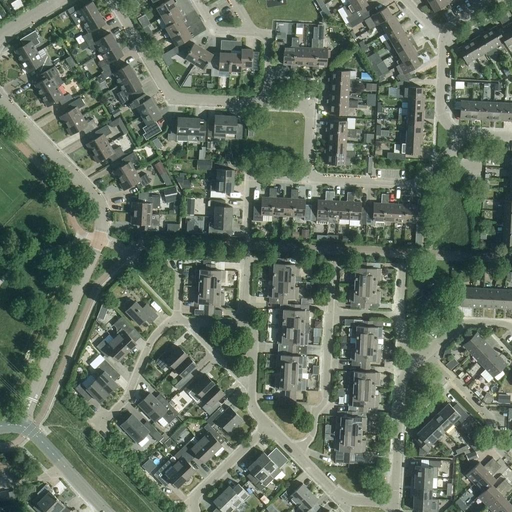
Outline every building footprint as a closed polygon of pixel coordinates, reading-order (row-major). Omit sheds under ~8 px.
[(16,9),(24,4),(21,0),(14,0),(11,2),(16,9)] [(154,9),(156,8),(167,1),(166,0),(151,0),(153,3),(151,4),(154,9)] [(156,8),(162,18),(177,9),(179,8),(179,7),(189,1),(188,0),(183,0),(178,4),(175,3),(174,4),(171,0),(169,0),(167,1),(156,8)] [(345,6),(342,7),(347,17),(345,18),(348,23),(359,17),(356,12),(364,7),(367,5),(364,0),(355,0),(350,3),(345,6)] [(434,0),(429,3),(434,12),(451,2),(449,0),(434,0)] [(179,7),(179,8),(181,11),(191,5),(189,1),(179,7)] [(79,16),(83,22),(98,13),(92,2),(81,9),(78,4),(67,10),(73,20),(79,16)] [(330,15),(326,8),(320,12),(323,19),(330,15)] [(375,27),(380,24),(392,17),(386,8),(375,14),(372,9),(361,16),(364,21),(370,18),(375,27)] [(162,18),(167,27),(180,19),(181,19),(183,18),(177,9),(162,18)] [(83,37),(86,42),(96,35),(94,30),(104,24),(98,13),(83,22),(89,33),(83,37)] [(165,28),(171,37),(200,20),(198,16),(186,24),(183,24),(181,19),(180,19),(167,27),(165,28)] [(380,24),(385,34),(400,25),(396,18),(393,20),(392,17),(380,24)] [(171,37),(176,47),(186,41),(192,38),(188,32),(190,30),(202,23),(200,20),(171,37)] [(383,43),(386,47),(403,36),(401,33),(404,32),(400,25),(385,34),(389,39),(383,43)] [(511,34),(507,26),(498,31),(504,42),(506,47),(511,43),(511,34)] [(317,28),(315,70),(318,70),(319,67),(327,67),(327,50),(323,49),(324,27),(317,27),(317,28)] [(496,27),(486,32),(495,48),(504,42),(498,31),(496,27)] [(312,70),(315,70),(317,28),(314,28),(313,48),(312,49),(305,48),(305,66),(312,66),(312,70)] [(15,51),(21,62),(37,53),(33,47),(40,43),(37,39),(39,37),(35,31),(22,39),(26,45),(15,51)] [(486,32),(477,38),(486,53),(495,48),(486,32)] [(98,48),(101,54),(116,44),(110,34),(99,40),(96,35),(86,42),(80,45),(83,50),(89,47),(91,51),(98,48)] [(394,48),(397,53),(411,45),(407,38),(405,39),(403,36),(386,47),(388,51),(394,48)] [(290,69),(294,69),(295,38),(292,38),(291,46),(290,48),(284,47),(284,43),(277,42),(276,56),(283,57),(283,65),(291,65),(290,69)] [(297,65),(305,66),(305,48),(299,48),(298,47),(299,38),(295,38),(294,69),(297,69),(297,65)] [(477,38),(467,43),(476,58),(486,53),(477,38)] [(186,41),(176,47),(172,49),(176,55),(189,47),(186,41)] [(476,58),(467,43),(458,49),(467,64),(476,58)] [(98,63),(104,73),(115,66),(112,62),(123,55),(116,44),(101,54),(104,59),(98,63)] [(185,59),(194,65),(203,49),(194,44),(185,59)] [(396,62),(398,65),(415,56),(413,53),(415,52),(411,45),(397,53),(401,59),(396,62)] [(172,49),(161,56),(167,67),(173,63),(170,58),(176,55),(172,49)] [(203,49),(194,65),(204,70),(213,55),(203,49)] [(241,49),(241,54),(241,67),(251,68),(251,70),(258,70),(259,53),(252,52),(252,50),(241,49)] [(37,53),(21,62),(28,73),(39,66),(41,71),(52,65),(46,55),(40,59),(37,53)] [(219,53),(219,62),(218,71),(229,72),(230,54),(219,53)] [(241,54),(230,54),(229,72),(241,72),(241,67),(241,54)] [(76,65),(70,56),(65,59),(71,68),(76,65)] [(397,76),(400,82),(409,80),(413,79),(409,72),(420,65),(415,56),(398,65),(395,67),(400,74),(397,76)] [(370,63),(373,68),(377,66),(376,65),(379,64),(376,59),(370,63)] [(113,74),(119,85),(135,76),(128,65),(118,71),(115,66),(104,73),(102,74),(105,79),(113,74)] [(41,96),(57,87),(63,83),(54,68),(43,74),(38,77),(41,82),(35,85),(41,96)] [(328,79),(328,82),(358,83),(358,80),(350,80),(349,78),(349,72),(332,71),(331,79),(328,79)] [(361,81),(371,82),(371,74),(361,73),(361,81)] [(135,76),(119,85),(123,91),(117,94),(122,104),(133,98),(130,93),(141,86),(135,76)] [(396,98),(402,98),(422,99),(422,88),(408,87),(409,80),(400,82),(397,82),(396,98)] [(331,85),(331,93),(348,94),(348,88),(350,86),(358,87),(358,83),(328,82),(328,85),(331,85)] [(57,87),(41,96),(48,107),(59,100),(62,105),(72,99),(69,94),(63,98),(57,87)] [(327,100),(327,103),(357,105),(357,101),(349,101),(348,100),(348,94),(331,93),(330,100),(327,100)] [(135,107),(141,116),(156,108),(150,98),(148,100),(145,94),(128,104),(131,110),(135,107)] [(375,107),(376,95),(367,94),(366,106),(375,107)] [(65,123),(67,125),(82,117),(78,110),(85,106),(80,98),(70,104),(73,109),(59,117),(63,124),(65,123)] [(407,103),(407,109),(423,110),(424,102),(421,102),(422,99),(402,98),(402,102),(407,103)] [(460,119),(471,120),(472,102),(461,102),(460,119)] [(471,120),(482,120),(482,103),(472,102),(471,120)] [(357,105),(327,103),(326,107),(330,107),(330,115),(347,116),(347,109),(349,108),(357,108),(357,105)] [(482,120),(492,121),(493,103),(482,103),(482,120)] [(492,121),(503,121),(504,104),(493,103),(492,121)] [(503,121),(511,121),(511,104),(504,104),(503,121)] [(156,108),(141,116),(147,126),(142,128),(145,133),(143,135),(146,140),(161,131),(155,121),(162,117),(156,108)] [(118,109),(111,113),(114,118),(121,114),(118,109)] [(398,120),(407,121),(420,121),(421,118),(423,118),(423,110),(407,109),(407,116),(398,116),(398,120)] [(225,139),(225,134),(226,116),(215,116),(214,123),(208,123),(207,138),(225,139)] [(225,134),(236,134),(235,139),(242,139),(242,124),(236,124),(237,117),(226,116),(225,134)] [(82,117),(67,125),(68,128),(66,129),(70,136),(84,128),(87,133),(98,127),(93,119),(89,121),(88,120),(85,122),(82,117)] [(128,133),(119,118),(110,123),(113,128),(118,125),(124,135),(128,133)] [(167,141),(187,142),(188,118),(177,118),(177,125),(171,125),(170,134),(168,134),(167,141)] [(188,118),(187,142),(198,142),(198,141),(204,142),(205,121),(199,121),(199,119),(188,118)] [(325,129),(325,132),(356,133),(356,130),(348,129),(346,128),(347,122),(329,121),(329,129),(325,129)] [(407,121),(406,132),(422,133),(423,125),(420,125),(420,121),(407,121)] [(92,151),(93,153),(109,144),(105,137),(111,133),(107,125),(96,131),(99,137),(86,145),(90,152),(92,151)] [(329,135),(328,143),(345,144),(346,138),(347,136),(355,137),(356,133),(325,132),(325,135),(329,135)] [(373,142),(374,133),(366,132),(365,140),(373,142)] [(406,132),(405,143),(405,144),(419,144),(419,141),(422,141),(422,133),(406,132)] [(324,150),(324,153),(355,155),(355,151),(346,151),(345,150),(345,144),(328,143),(328,150),(324,150)] [(419,155),(419,144),(405,144),(405,143),(400,143),(400,145),(394,145),(394,153),(387,153),(387,159),(393,159),(405,160),(405,154),(419,155)] [(109,144),(93,153),(95,155),(93,157),(97,164),(111,156),(114,161),(124,155),(120,147),(113,151),(109,144)] [(199,168),(212,168),(212,158),(205,158),(205,148),(199,148),(199,168)] [(119,178),(120,180),(135,171),(131,165),(138,160),(133,153),(123,159),(126,164),(112,172),(117,179),(119,178)] [(355,155),(324,153),(324,157),(327,157),(327,165),(344,166),(350,166),(350,158),(354,158),(355,155)] [(158,161),(155,164),(161,172),(165,168),(158,161)] [(217,170),(216,181),(233,181),(234,170),(227,170),(227,164),(214,163),(214,170),(217,170)] [(135,171),(120,180),(121,183),(119,184),(124,191),(137,183),(140,188),(151,182),(146,174),(139,178),(135,171)] [(175,178),(182,190),(191,190),(191,181),(183,180),(183,179),(175,178)] [(233,181),(216,181),(215,191),(210,191),(210,197),(225,198),(225,192),(233,193),(233,181)] [(175,189),(164,191),(165,197),(172,196),(172,198),(177,197),(175,189)] [(271,222),(272,216),(273,189),(269,189),(269,197),(268,198),(261,198),(261,203),(254,202),(253,221),(271,222)] [(272,216),(282,216),(283,198),(276,198),(276,197),(276,189),(273,189),(272,216)] [(282,216),(293,217),(294,190),(291,190),(291,199),(283,198),(282,216)] [(304,221),(310,221),(311,206),(306,205),(306,200),(298,199),(298,190),(294,190),(293,217),(304,218),(304,221)] [(317,224),(327,225),(329,192),(325,192),(325,200),(324,201),(317,201),(317,206),(311,206),(310,221),(317,222),(317,224)] [(338,224),(338,219),(339,202),(333,202),(332,200),(332,198),(334,198),(334,192),(329,192),(327,225),(328,225),(328,223),(338,224)] [(338,219),(349,220),(350,193),(347,193),(346,201),(345,202),(339,202),(338,219)] [(358,225),(366,225),(367,208),(361,208),(361,203),(355,203),(353,201),(354,193),(350,193),(349,220),(359,220),(358,225)] [(375,221),(383,222),(385,195),(381,194),(381,203),(380,204),(373,204),(373,209),(367,208),(366,225),(375,225),(375,221)] [(383,222),(394,222),(395,205),(389,205),(388,203),(388,195),(385,195),(383,222)] [(394,222),(405,223),(406,196),(401,195),(401,202),(403,202),(403,204),(401,205),(395,205),(394,222)] [(406,196),(405,223),(416,223),(416,227),(422,228),(423,211),(417,211),(417,206),(411,206),(409,204),(410,196),(406,196)] [(134,211),(134,214),(151,214),(152,209),(160,209),(160,198),(148,197),(148,203),(132,202),(131,211),(134,211)] [(186,215),(194,216),(195,199),(187,199),(186,215)] [(215,207),(214,218),(232,219),(232,208),(225,207),(225,201),(210,200),(210,207),(215,207)] [(511,212),(504,212),(503,223),(511,223),(511,212)] [(151,214),(134,214),(134,216),(131,216),(131,225),(147,225),(146,231),(158,232),(159,223),(151,223),(151,214)] [(232,219),(214,218),(214,224),(209,224),(208,235),(223,235),(224,229),(231,230),(232,219)] [(511,223),(503,223),(503,234),(511,234),(511,223)] [(511,234),(503,234),(502,245),(511,245),(511,234)] [(273,275),(273,281),(283,282),(285,259),(281,258),(280,264),(270,264),(269,275),(273,275)] [(285,259),(283,282),(294,282),(300,282),(301,277),(298,276),(299,265),(288,265),(289,259),(285,259)] [(355,280),(355,285),(365,286),(366,263),(362,263),(362,268),(351,268),(351,279),(355,280)] [(366,263),(365,286),(375,286),(376,281),(380,281),(381,269),(370,269),(370,263),(366,263)] [(199,282),(199,287),(209,288),(210,265),(207,265),(206,265),(206,270),(196,270),(195,281),(199,282)] [(210,265),(209,288),(220,288),(220,283),(224,283),(225,271),(214,271),(214,265),(210,265)] [(278,304),(282,304),(283,282),(273,281),(273,287),(269,286),(268,298),(279,298),(278,304)] [(283,282),(282,304),(286,305),(287,299),(297,299),(298,288),(293,288),(294,282),(283,282)] [(360,308),(364,308),(365,286),(355,285),(354,291),(350,290),(350,302),(360,303),(360,308)] [(365,286),(364,308),(368,309),(368,303),(379,304),(379,292),(375,292),(375,286),(365,286)] [(194,316),(207,316),(209,288),(199,287),(199,293),(194,292),(194,304),(204,304),(204,310),(194,309),(194,316)] [(209,288),(207,316),(222,317),(222,311),(212,310),(212,305),(223,305),(224,294),(219,294),(220,288),(209,288)] [(460,307),(472,307),(472,289),(461,288),(460,307)] [(472,307),(482,308),(483,289),(472,289),(472,307)] [(482,308),(493,309),(494,290),(483,289),(482,308)] [(493,309),(504,309),(505,290),(494,290),(493,309)] [(126,311),(139,325),(145,319),(149,324),(157,316),(149,308),(144,312),(135,302),(134,303),(133,301),(131,301),(129,301),(127,302),(125,303),(124,305),(124,307),(125,309),(126,311)] [(279,310),(278,327),(293,328),(294,305),(290,305),(290,310),(279,310)] [(294,305),(293,328),(310,328),(308,323),(309,311),(298,311),(298,305),(294,305)] [(135,343),(127,335),(131,331),(129,329),(131,327),(121,317),(113,325),(116,328),(117,333),(119,335),(114,340),(127,353),(136,344),(135,343)] [(356,338),(356,344),(366,344),(367,321),(363,321),(363,327),(352,326),(352,338),(356,338)] [(366,344),(376,345),(377,339),(381,339),(382,328),(371,327),(371,321),(367,321),(366,344)] [(288,345),(288,350),(292,350),(293,328),(278,327),(278,344),(288,345)] [(293,328),(292,350),(296,351),(296,345),(307,345),(307,334),(310,329),(310,328),(293,328)] [(463,346),(470,354),(484,341),(476,333),(463,346)] [(127,353),(114,340),(109,345),(104,340),(96,347),(105,356),(109,352),(118,361),(127,353)] [(470,354),(478,362),(491,349),(484,341),(470,354)] [(361,361),(361,367),(365,367),(366,344),(356,344),(355,349),(351,349),(351,361),(361,361)] [(365,367),(369,367),(369,361),(380,362),(380,350),(376,350),(376,345),(366,344),(365,367)] [(169,363),(174,369),(188,357),(179,348),(170,356),(165,352),(157,360),(155,363),(162,370),(169,363)] [(478,362),(485,370),(499,357),(491,349),(478,362)] [(281,367),(280,373),(291,373),(292,350),(288,350),(288,356),(277,355),(276,367),(281,367)] [(292,350),(291,373),(301,374),(301,368),(306,368),(306,357),(296,356),(296,351),(292,350)] [(188,357),(174,369),(183,378),(174,386),(179,390),(191,378),(187,374),(196,366),(188,357)] [(501,370),(507,365),(499,357),(485,370),(490,375),(493,378),(494,377),(501,370)] [(100,375),(95,380),(108,394),(117,385),(108,376),(114,370),(104,360),(94,370),(100,375)] [(354,384),(353,389),(364,390),(365,367),(361,367),(361,372),(350,372),(349,383),(354,384)] [(364,390),(374,390),(374,385),(379,385),(379,373),(369,373),(369,367),(365,367),(364,390)] [(285,402),(289,402),(291,373),(280,373),(280,378),(276,378),(275,389),(286,390),(285,402)] [(289,402),(288,406),(300,407),(300,404),(307,405),(307,403),(293,402),(294,390),(304,391),(305,379),(301,379),(301,374),(291,373),(289,402)] [(197,392),(202,397),(215,385),(206,376),(197,385),(193,381),(184,389),(192,397),(197,392)] [(108,394),(95,380),(86,389),(81,383),(75,389),(84,399),(90,394),(99,403),(108,394)] [(215,385),(202,397),(207,403),(202,408),(209,415),(218,407),(214,403),(224,394),(215,385)] [(359,407),(359,412),(363,413),(364,390),(353,389),(346,389),(349,395),(348,406),(359,407)] [(363,413),(366,413),(367,407),(377,408),(378,396),(374,396),(374,390),(364,390),(363,413)] [(179,414),(165,400),(160,404),(155,399),(150,394),(138,405),(155,422),(157,420),(164,427),(168,423),(168,424),(179,414)] [(488,395),(483,400),(486,404),(490,404),(493,398),(488,395)] [(510,404),(510,396),(498,395),(498,404),(510,404)] [(448,404),(440,411),(452,424),(457,419),(461,423),(468,416),(457,404),(452,408),(448,404)] [(206,422),(208,424),(211,427),(217,421),(229,434),(236,427),(236,428),(243,421),(229,407),(219,417),(215,413),(206,422)] [(440,411),(432,419),(444,432),(452,424),(440,411)] [(333,434),(350,435),(352,412),(348,412),(347,417),(337,417),(336,428),(333,434)] [(352,412),(350,435),(361,435),(361,430),(365,430),(366,418),(366,413),(363,413),(359,412),(356,412),(352,412)] [(121,426),(137,443),(149,432),(132,415),(121,426)] [(432,419),(425,426),(437,439),(444,432),(432,419)] [(209,433),(200,441),(212,454),(221,446),(212,437),(216,433),(211,427),(208,424),(204,428),(209,433)] [(437,439),(425,426),(416,434),(419,436),(414,440),(419,446),(418,457),(423,457),(427,453),(427,454),(432,449),(429,447),(437,439)] [(158,443),(155,445),(158,448),(166,441),(155,429),(150,434),(158,443)] [(349,464),(350,435),(333,434),(335,440),(335,451),(336,451),(335,456),(335,463),(349,464)] [(364,453),(365,441),(361,441),(361,435),(350,435),(349,464),(354,464),(364,464),(364,458),(354,458),(354,452),(364,453)] [(212,454),(200,441),(195,436),(182,449),(190,458),(194,454),(203,463),(212,454)] [(264,453),(256,461),(273,479),(281,471),(279,469),(288,460),(276,448),(267,456),(264,453)] [(179,461),(174,467),(186,479),(195,471),(186,462),(190,458),(182,449),(174,456),(179,461)] [(466,456),(469,462),(478,458),(475,452),(466,456)] [(466,475),(474,484),(497,462),(493,458),(483,467),(479,463),(466,475)] [(150,459),(143,466),(142,467),(149,474),(157,466),(150,459)] [(273,479),(256,461),(247,469),(251,472),(246,477),(261,491),(273,479)] [(415,466),(414,477),(437,479),(438,468),(440,468),(441,462),(429,461),(429,467),(415,466)] [(474,484),(482,493),(491,485),(496,480),(492,476),(501,467),(497,462),(474,484)] [(186,479),(174,467),(168,472),(163,467),(156,474),(164,483),(168,479),(177,488),(186,479)] [(414,477),(414,488),(431,489),(432,478),(414,477)] [(478,497),(486,506),(509,484),(505,480),(495,489),(491,485),(482,493),(478,497)] [(229,486),(221,494),(235,509),(243,501),(244,502),(250,497),(238,484),(232,490),(229,486)] [(288,498),(296,506),(310,492),(302,484),(293,493),(289,488),(280,497),(284,501),(288,498)] [(486,506),(492,511),(497,511),(508,502),(504,498),(511,489),(511,487),(509,484),(486,506)] [(45,511),(57,499),(49,492),(51,490),(46,485),(37,494),(38,495),(32,502),(35,506),(33,508),(37,511),(43,511),(44,511),(45,511)] [(414,488),(413,499),(439,500),(431,500),(431,489),(414,488)] [(0,492),(0,506),(11,505),(8,491),(0,492)] [(310,492),(296,506),(301,511),(314,511),(319,508),(315,503),(318,500),(310,492)] [(235,509),(221,494),(213,502),(219,508),(215,511),(237,511),(238,511),(235,509)] [(459,507),(463,503),(459,498),(455,503),(459,507)] [(45,511),(44,511),(43,511),(69,511),(71,510),(66,505),(64,506),(57,499),(45,511)] [(437,511),(439,500),(413,499),(413,510),(418,511),(417,511),(437,511)] [(497,511),(511,511),(511,505),(511,506),(508,502),(497,511)]
